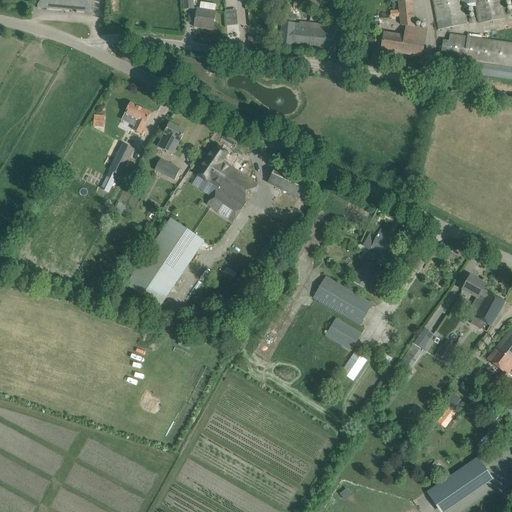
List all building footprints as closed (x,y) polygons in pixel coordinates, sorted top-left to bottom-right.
[(76,11),(91,13),(92,3),(91,0),(38,0),(38,8),(70,11),(70,9),(77,10),(76,11)] [(193,0),(183,0),(184,9),(194,9),(193,0)] [(475,4),(474,0),(432,0),(438,30),(467,24),(464,7),(475,4)] [(474,0),(475,4),(479,24),(506,19),(502,0),(474,0)] [(384,33),(381,50),(422,57),(424,47),(427,29),(415,27),(412,1),(399,3),(399,10),(400,15),(400,17),(401,25),(406,26),(404,36),(384,33)] [(213,30),(214,25),(217,4),(201,2),(200,9),(197,9),(194,27),(213,30)] [(316,2),(311,7),(317,13),(322,8),(316,2)] [(226,25),(237,25),(237,9),(225,10),(226,25)] [(300,25),(282,23),(280,46),(334,51),(335,46),(335,41),(337,26),(300,22),(300,25)] [(445,69),(511,78),(511,43),(481,39),(482,36),(468,34),(468,37),(450,35),(449,41),(443,40),(443,42),(441,52),(447,53),(446,59),(447,60),(445,69)] [(125,113),(122,120),(134,127),(133,130),(141,134),(147,122),(151,113),(130,103),(128,107),(126,112),(125,113)] [(104,127),(105,115),(95,115),(94,127),(104,127)] [(170,123),(158,147),(172,154),(179,141),(180,142),(185,131),(170,123)] [(109,170),(121,176),(134,149),(123,143),(109,170)] [(197,174),(218,188),(207,205),(233,222),(258,185),(223,161),(228,153),(217,145),(197,174)] [(174,181),(181,169),(160,159),(154,170),(174,181)] [(298,199),(309,179),(278,163),(268,184),(298,199)] [(108,192),(115,180),(109,177),(103,189),(108,192)] [(113,213),(120,217),(126,207),(119,203),(113,213)] [(205,242),(171,218),(126,285),(160,308),(205,242)] [(381,231),(376,240),(375,242),(376,242),(372,248),(381,253),(384,247),(391,251),(397,240),(381,231)] [(353,281),(363,287),(375,266),(365,260),(353,281)] [(360,326),(373,304),(326,276),(313,298),(360,326)] [(466,284),(463,289),(478,297),(470,312),(474,315),(476,316),(471,324),(481,329),(485,321),(491,324),(492,325),(500,310),(505,302),(483,290),(486,284),(470,276),(468,280),(466,284)] [(351,352),(362,333),(336,318),(325,336),(351,352)] [(511,327),(487,359),(502,372),(493,384),(503,391),(511,378),(511,377),(507,374),(511,366),(511,327)] [(428,343),(418,336),(401,360),(411,367),(428,343)] [(443,346),(441,345),(435,355),(447,362),(457,346),(447,340),(443,346)] [(340,372),(354,381),(367,361),(354,352),(340,372)] [(479,360),(474,365),(479,369),(483,364),(479,360)] [(478,458),(427,492),(439,509),(489,475),(478,458)] [(434,463),(429,469),(436,474),(440,467),(434,463)]
